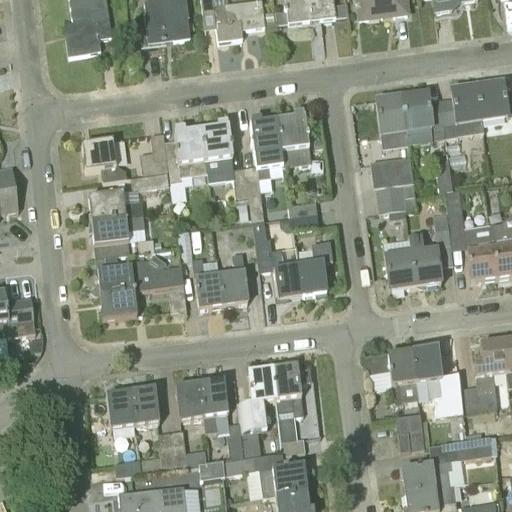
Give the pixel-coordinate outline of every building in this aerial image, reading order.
[(112,54),(104,0),(67,0),(74,40),(65,41),(68,63),(100,58),(99,56),(112,54)] [(212,0),(198,0),(200,13),(212,12),(213,12),(212,7),(214,6),(212,0)] [(283,0),(285,11),(283,12),(284,17),(286,17),(287,29),(335,23),(333,10),(332,0),(283,0)] [(407,19),(404,0),(352,0),(355,26),(407,19)] [(431,8),(432,8),(434,19),(451,17),(449,9),(476,5),(475,0),(430,0),(431,3),(431,8)] [(143,8),(144,20),(143,20),(148,51),(189,46),(186,25),(187,25),(184,3),(143,8)] [(261,6),(213,12),(212,12),(217,48),(242,45),(240,35),(264,32),(261,6)] [(346,22),(344,9),(333,10),(335,23),(346,22)] [(273,24),(272,17),(264,17),(265,25),(273,24)] [(506,124),(511,122),(511,97),(503,99),(502,89),(500,89),(501,91),(476,94),(481,128),(506,125),(506,124)] [(455,132),(481,128),(476,94),(452,97),(451,96),(450,96),(451,106),(439,107),(444,145),(456,143),(455,132)] [(406,150),(444,145),(439,107),(428,109),(426,99),(425,99),(425,101),(401,104),(405,138),(404,139),(406,150)] [(379,142),(404,139),(405,138),(401,104),(376,107),(376,106),(375,106),(379,142)] [(276,125),(283,174),(310,171),(306,143),(308,143),(307,138),(306,138),(304,122),(276,125)] [(248,205),(251,228),(263,227),(258,186),(269,185),(268,175),(280,173),(280,175),(283,174),(276,125),(249,129),(251,146),(250,146),(250,150),(252,150),(253,161),(254,173),(244,174),(248,205)] [(235,207),(248,205),(244,174),(232,176),(230,164),(232,164),(231,153),(232,152),(231,148),(230,148),(228,132),(200,135),(204,167),(205,167),(206,180),(205,180),(207,189),(232,186),(235,207)] [(174,148),(164,149),(168,180),(169,189),(181,187),(181,183),(205,180),(206,180),(205,167),(204,167),(200,135),(173,139),(174,148)] [(164,149),(162,140),(150,142),(153,167),(140,168),(142,183),(166,180),(168,180),(164,149)] [(312,144),(313,155),(321,154),(320,143),(312,144)] [(115,172),(112,147),(81,151),(84,178),(99,176),(101,189),(125,186),(124,178),(115,172)] [(408,165),(368,170),(372,196),(374,196),(400,193),(412,191),(408,165)] [(444,197),(450,196),(447,165),(433,166),(437,198),(444,197)] [(0,219),(5,219),(3,209),(16,207),(11,174),(0,175),(0,219)] [(168,193),(166,180),(142,183),(129,185),(131,198),(168,193)] [(413,203),(412,191),(400,193),(401,205),(413,203)] [(374,196),(376,208),(401,205),(400,193),(374,196)] [(450,196),(444,197),(446,218),(449,243),(464,241),(463,235),(458,195),(450,196)] [(87,203),(90,228),(141,222),(140,208),(123,211),(122,199),(87,203)] [(401,205),(376,208),(377,221),(387,220),(403,217),(401,205)] [(287,211),(288,224),(291,224),(316,221),(314,208),(287,211)] [(248,226),(246,210),(237,211),(239,227),(248,226)] [(436,251),(450,249),(449,243),(446,218),(432,220),(436,251)] [(317,233),(316,221),(291,224),(293,236),(317,233)] [(128,261),(126,237),(143,235),(141,222),(90,228),(95,265),(115,263),(128,261)] [(293,236),(291,224),(288,224),(279,225),(280,233),(285,237),(293,236)] [(263,227),(251,228),(258,278),(273,276),(277,305),(301,302),(298,272),(283,274),(280,255),(271,257),(269,245),(266,246),(263,227)] [(498,231),(489,232),(491,246),(496,285),(511,283),(511,234),(499,236),(498,231)] [(496,285),(491,246),(478,248),(477,239),(464,241),(469,288),(496,285)] [(406,243),(408,260),(410,260),(414,293),(438,290),(438,291),(440,291),(435,257),(422,258),(420,241),(406,243)] [(136,247),(138,260),(153,258),(152,246),(136,247)] [(313,270),(298,272),(301,302),(326,299),(322,264),(331,263),(329,249),(310,252),(313,270)] [(234,280),(219,282),(223,312),(247,309),(245,294),(246,294),(241,260),(231,262),(234,280)] [(410,260),(408,260),(385,263),(385,262),(384,262),(388,298),(389,297),(389,296),(414,293),(410,260)] [(99,302),(133,298),(182,293),(180,274),(148,278),(146,267),(129,269),(115,269),(115,263),(95,265),(99,302)] [(223,312),(219,282),(204,284),(201,265),(191,267),(196,300),(198,315),(223,312)] [(0,297),(0,344),(34,340),(29,304),(5,307),(4,297),(0,297)] [(133,298),(99,302),(101,326),(136,322),(133,298)] [(186,317),(184,304),(169,305),(170,318),(186,317)] [(42,353),(41,345),(30,346),(31,357),(40,357),(42,353)] [(511,346),(502,348),(506,380),(511,379),(511,346)] [(476,392),(460,394),(463,419),(496,415),(492,382),(506,380),(502,348),(478,350),(481,369),(473,370),(476,392)] [(411,359),(415,389),(430,388),(434,423),(463,420),(463,419),(460,394),(441,397),(435,356),(411,359)] [(415,389),(411,359),(387,362),(366,365),(367,380),(388,377),(392,411),(402,410),(402,409),(417,407),(415,389)] [(302,422),(298,390),(296,375),(296,373),(272,377),(275,407),(277,420),(292,418),(293,423),(302,422)] [(309,374),(296,375),(298,390),(311,388),(309,374)] [(236,410),(239,430),(239,435),(243,466),(252,465),(258,465),(254,433),(263,432),(263,427),(260,409),(275,407),(272,377),(247,380),(251,408),(236,410)] [(203,424),(201,424),(204,440),(216,438),(214,423),(227,421),(223,387),(198,390),(203,424)] [(178,427),(201,424),(203,424),(198,390),(174,393),(178,427)] [(154,395),(129,398),(134,433),(158,430),(154,395)] [(134,433),(129,398),(105,401),(109,436),(134,433)] [(407,440),(409,457),(423,455),(418,422),(394,425),(397,442),(407,440)] [(239,430),(228,431),(225,432),(226,440),(230,468),(243,466),(239,435),(239,430)] [(294,435),(279,437),(281,448),(296,446),(294,435)] [(182,437),(169,438),(173,475),(186,474),(184,459),(182,437)] [(169,438),(156,440),(159,463),(161,477),(173,475),(169,438)] [(465,440),(466,447),(481,445),(480,438),(465,440)] [(409,458),(409,457),(407,440),(397,442),(399,459),(409,458)] [(452,449),(455,467),(490,463),(488,444),(481,445),(466,447),(452,449)] [(279,448),(281,462),(304,459),(302,445),(296,446),(281,448),(279,448)] [(204,457),(184,459),(186,474),(197,473),(197,472),(205,471),(206,471),(204,457)] [(286,472),(282,473),(281,462),(258,465),(252,465),(254,477),(257,477),(261,505),(274,503),(306,499),(303,471),(286,473),(286,472)] [(161,477),(159,463),(138,466),(140,480),(161,477)] [(230,468),(221,469),(223,482),(254,478),(252,465),(243,466),(230,468)] [(138,466),(112,470),(114,483),(140,480),(138,466)] [(401,475),(404,499),(434,495),(432,480),(451,478),(449,468),(416,472),(416,473),(401,475)] [(509,479),(507,468),(497,469),(498,481),(509,479)] [(223,483),(221,469),(206,471),(205,471),(197,472),(197,473),(199,487),(223,483)] [(117,500),(118,511),(184,511),(183,493),(117,500)] [(434,495),(404,499),(405,511),(455,511),(455,508),(436,510),(434,495)] [(308,511),(306,499),(274,503),(275,511),(308,511)]
